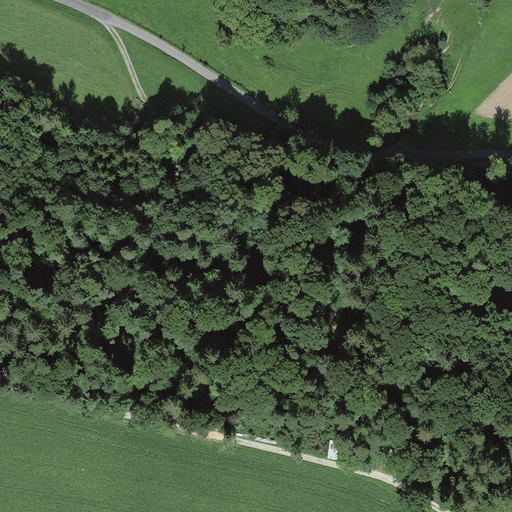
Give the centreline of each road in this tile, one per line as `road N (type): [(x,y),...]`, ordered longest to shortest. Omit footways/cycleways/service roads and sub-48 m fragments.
road 1 (track): [(97,12),(149,107),(274,192),(297,224),(329,313),(369,381),(396,482)]
road 2 (unclassified): [(64,0),(124,24),(262,113),(336,149),(407,162),(511,157)]
road 3 (track): [(0,381),(396,482),(443,511)]
